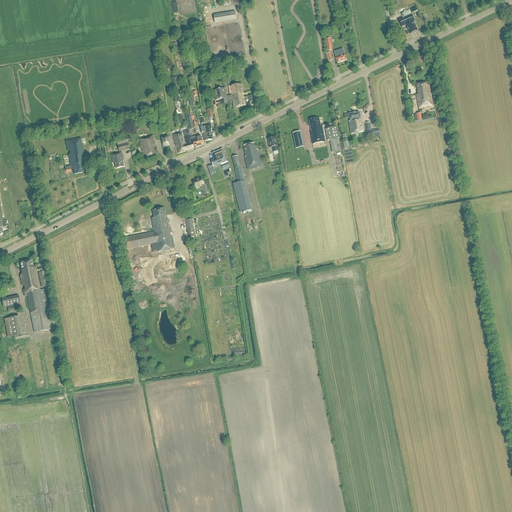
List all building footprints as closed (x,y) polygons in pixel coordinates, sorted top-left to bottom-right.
[(410,36),(416,33),(417,32),(418,31),(414,22),(415,22),(410,10),(401,14),(401,15),(403,19),(399,21),(402,28),(405,26),(409,35),(410,35),(410,36)] [(213,16),(215,23),(236,19),(235,12),(213,16)] [(345,53),(340,54),(339,50),(334,52),(336,59),(337,64),(347,61),(345,53)] [(171,78),(174,90),(180,89),(177,76),(171,78)] [(430,107),(433,107),(429,86),(427,86),(426,84),(417,85),(419,95),(416,95),(419,109),(422,109),(422,108),(430,107)] [(231,96),(227,97),(228,101),(232,100),(233,100),(232,96),(238,95),(236,86),(230,87),(231,96)] [(187,89),(191,108),(196,107),(194,101),(194,97),(192,88),(187,89)] [(215,101),(216,101),(220,100),(220,101),(221,106),(222,106),(229,105),(228,101),(227,97),(225,89),(213,91),(215,101)] [(234,109),(246,107),(245,98),(244,98),(243,94),(238,95),(232,96),(233,100),(232,100),(234,109)] [(344,116),(345,119),(349,119),(350,122),(349,122),(350,129),(351,134),(364,132),(362,124),(361,124),(360,121),(361,121),(359,113),(344,116)] [(187,118),(190,130),(194,129),(194,128),(197,128),(196,122),(193,123),(191,117),(187,118)] [(200,127),(202,134),(203,134),(205,142),(209,142),(205,126),(203,118),(200,118),(202,126),(200,127)] [(312,145),(314,144),(324,142),(325,142),(322,128),(324,127),(327,141),(330,141),(333,153),(341,152),(338,139),(339,139),(337,127),(336,127),(330,128),(329,124),(320,126),(319,120),(309,121),(311,133),(310,133),(312,145)] [(375,138),(381,137),(379,130),(371,131),(372,136),(375,136),(375,138)] [(292,133),(296,149),(304,147),(300,132),(292,133)] [(178,154),(180,154),(187,151),(187,149),(188,149),(187,148),(186,148),(185,144),(185,143),(182,133),(173,136),(176,147),(177,147),(178,154)] [(164,147),(169,146),(167,135),(161,136),(164,147)] [(156,147),(153,136),(148,137),(148,138),(145,139),(145,138),(140,139),(144,155),(145,155),(146,158),(156,156),(154,148),(156,147)] [(186,143),(185,143),(185,144),(186,148),(187,148),(188,149),(187,149),(187,151),(188,151),(194,149),(191,138),(191,137),(185,139),(186,143)] [(195,149),(196,149),(200,147),(196,137),(192,138),(192,140),(193,140),(195,149)] [(274,153),(278,151),(277,147),(278,147),(275,137),(269,139),(269,140),(270,144),(269,144),(270,149),(272,148),(274,153)] [(85,161),(81,138),(66,141),(67,151),(70,151),(70,155),(68,155),(71,170),(73,170),(74,175),(85,173),(83,161),(85,161)] [(119,153),(127,151),(130,150),(128,143),(117,146),(119,153)] [(254,144),(244,147),(246,157),(244,157),(248,170),(251,169),(259,167),(262,166),(258,150),(256,150),(254,144)] [(214,167),(227,162),(223,150),(212,154),(214,160),(211,161),(214,167)] [(113,164),(114,164),(116,169),(124,167),(123,162),(124,161),(123,156),(122,153),(112,155),(111,156),(113,164)] [(238,156),(232,158),(235,169),(241,168),(238,156)] [(193,181),(193,182),(197,190),(201,188),(204,195),(205,195),(209,193),(206,186),(205,186),(202,179),(201,177),(193,181)] [(233,184),(236,198),(248,195),(244,181),(238,183),(233,184)] [(30,207),(28,199),(17,201),(19,209),(30,207)] [(166,216),(165,210),(153,212),(154,219),(152,219),(154,233),(125,239),(127,250),(152,246),(153,251),(157,250),(158,253),(175,250),(172,237),(171,237),(170,234),(171,233),(169,220),(168,221),(167,216),(166,216)] [(186,220),(189,239),(197,237),(193,219),(186,220)] [(34,333),(51,330),(43,290),(40,291),(36,272),(38,272),(38,273),(41,288),(48,287),(45,272),(42,272),(42,268),(38,269),(38,270),(36,270),(35,267),(33,268),(32,262),(20,264),(22,275),(19,275),(22,286),(24,286),(25,290),(23,290),(24,297),(26,297),(34,333)] [(2,299),(3,308),(20,304),(19,296),(2,299)] [(4,319),(7,337),(22,335),(18,316),(4,319)]
